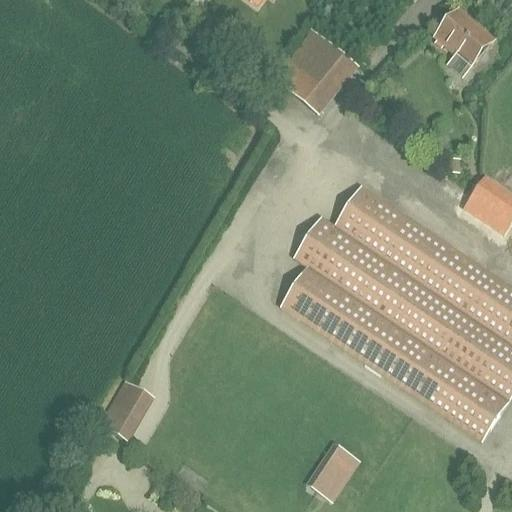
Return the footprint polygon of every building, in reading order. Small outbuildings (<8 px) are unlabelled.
[(441,51),(444,48),(458,59),(453,65),(466,76),(494,44),(459,13),(436,40),(438,42),(435,46),(441,51)] [(356,69),(325,44),(311,32),(273,79),(317,116),(356,69)] [(461,171),(461,161),(449,161),(445,161),(445,164),(445,175),(454,175),(461,175),(461,171)] [(281,311),(367,369),(482,446),(511,400),(511,291),(362,191),(335,231),(322,222),(295,262),(308,271),(281,311)] [(126,386),(100,428),(121,442),(147,398),(126,386)] [(355,462),(338,451),(312,491),(329,502),(355,462)]
